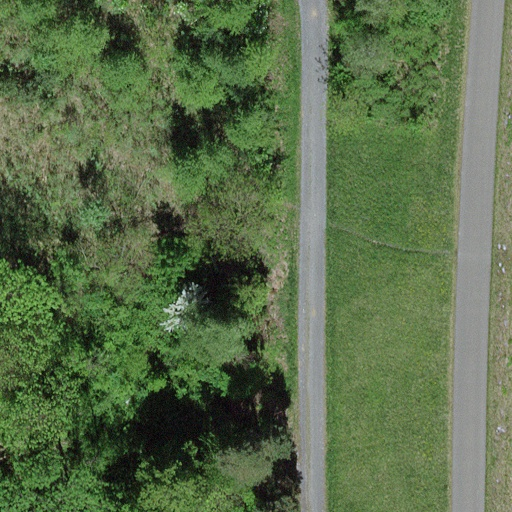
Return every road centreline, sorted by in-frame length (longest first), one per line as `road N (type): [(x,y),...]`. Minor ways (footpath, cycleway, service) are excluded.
road 1 (track): [(491,0),(474,202),(469,511)]
road 2 (track): [(315,0),(324,511)]
